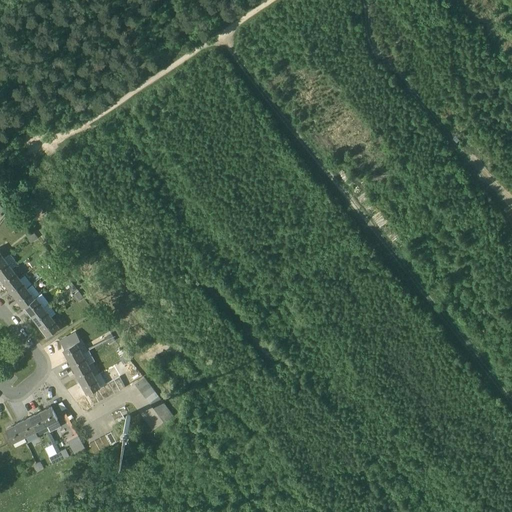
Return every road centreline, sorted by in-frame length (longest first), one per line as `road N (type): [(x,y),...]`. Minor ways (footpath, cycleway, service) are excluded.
road 1 (track): [(511,409),(366,222)]
road 2 (residential): [(41,365),(81,415),(132,394),(155,424)]
